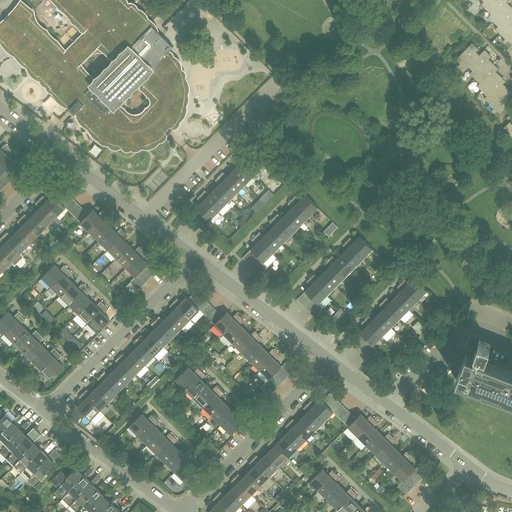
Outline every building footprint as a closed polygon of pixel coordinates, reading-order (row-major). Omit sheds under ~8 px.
[(166,59),(175,50),(155,30),(154,30),(134,10),(131,12),(121,2),(123,1),(121,0),(53,0),(58,4),(59,3),(70,13),(68,15),(73,20),(75,18),(90,33),(65,58),(30,23),(33,20),(24,11),(0,35),(0,41),(109,150),(111,148),(112,148),(113,149),(115,149),(117,150),(119,151),(121,151),(122,151),(124,151),(125,151),(126,152),(127,152),(129,152),(130,152),(131,152),(132,152),(134,152),(135,152),(136,152),(138,151),(139,151),(140,151),(142,151),(143,151),(144,150),(145,150),(147,149),(150,148),(153,147),(154,147),(156,145),(158,145),(158,144),(161,142),(163,141),(165,140),(167,138),(168,136),(169,136),(170,135),(171,134),(172,133),(173,131),(174,131),(175,129),(176,127),(177,125),(178,123),(179,122),(180,120),(180,118),(181,116),(181,115),(182,113),(182,111),(183,109),(183,108),(183,107),(183,106),(184,105),(184,104),(184,103),(184,102),(184,100),(184,99),(184,98),(184,96),(184,94),(183,92),(183,91),(183,89),(183,88),(183,87),(182,85),(182,84),(181,83),(181,81),(180,80),(180,79),(179,77),(179,76),(178,75),(178,74),(177,73),(177,72),(176,71),(175,70),(174,69),(173,67),(173,66),(172,66),(172,65),(171,65),(170,64),(170,63),(169,62),(168,62),(167,61),(167,60),(166,59)] [(482,0),(484,1),(481,4),(487,10),(496,0),(482,0)] [(496,0),(487,10),(491,14),(488,16),(494,22),(506,9),(503,6),(507,2),(508,0),(496,0)] [(506,9),(494,22),(498,26),(495,29),(501,34),(511,22),(511,19),(510,18),(511,16),(511,7),(510,5),(506,9)] [(511,22),(501,34),(505,38),(502,41),(507,46),(508,47),(511,43),(511,22)] [(472,43),(456,59),(460,63),(457,66),(463,72),(468,66),(475,59),(472,56),(479,49),(472,43)] [(468,66),(473,70),(470,73),(476,79),(492,62),(489,59),(491,56),(485,49),(475,59),(468,66)] [(476,79),(480,83),(477,85),(483,91),(499,75),(496,71),(498,69),(492,62),(476,79)] [(263,66),(249,79),(259,90),(273,76),(263,66)] [(483,91),(487,95),(484,98),(490,103),(506,87),(503,84),(506,81),(499,75),(483,91)] [(254,85),(248,90),(253,97),(260,92),(254,85)] [(511,98),(510,96),(511,94),(511,92),(506,87),(490,103),(494,108),(491,110),(497,116),(511,101),(511,98)] [(277,107),(287,96),(284,93),(274,104),(277,107)] [(0,157),(9,148),(5,144),(1,148),(0,147),(0,157)] [(14,161),(9,156),(13,152),(9,148),(0,157),(0,172),(1,174),(5,170),(10,166),(14,162),(14,161)] [(251,153),(245,158),(241,154),(237,158),(254,175),(263,165),(251,153)] [(19,157),(14,161),(14,162),(22,170),(27,165),(19,157)] [(238,166),(232,171),(245,184),(254,175),(237,158),(234,162),(238,166)] [(18,174),(22,170),(14,162),(10,166),(18,174)] [(14,178),(18,174),(10,166),(5,170),(14,178)] [(9,183),(14,178),(5,170),(1,174),(1,175),(9,183)] [(232,171),(227,176),(223,172),(219,176),(236,193),(245,184),(232,171)] [(0,182),(5,187),(9,183),(1,175),(0,175),(0,182)] [(220,184),(215,189),(227,202),(236,193),(219,176),(216,180),(220,184)] [(63,188),(54,196),(59,200),(67,192),(63,188)] [(215,189),(209,195),(205,190),(201,194),(219,211),(227,202),(215,189)] [(71,196),(67,192),(59,200),(63,204),(71,196)] [(202,202),(196,208),(201,212),(205,216),(209,220),(219,211),(201,194),(198,198),(202,202)] [(259,198),(265,204),(270,199),(264,194),(259,198)] [(305,194),(300,199),(296,195),(291,200),(309,216),(318,207),(305,194)] [(53,195),(48,200),(43,196),(39,200),(57,217),(66,207),(63,204),(59,200),(54,196),(53,195)] [(63,204),(66,207),(67,209),(76,201),(71,196),(63,204)] [(40,208),(35,213),(48,226),(57,217),(39,200),(36,203),(40,208)] [(292,207),(287,213),(300,225),(309,216),(291,200),(288,203),(292,207)] [(67,209),(68,209),(72,213),(80,205),(76,201),(67,209)] [(72,213),(76,217),(84,209),(80,205),(72,213)] [(196,208),(188,216),(193,220),(201,212),(196,208)] [(76,217),(81,222),(89,214),(84,209),(76,217)] [(93,209),(89,214),(81,222),(90,231),(107,214),(103,210),(98,214),(93,209)] [(193,220),(197,224),(205,216),(201,212),(193,220)] [(35,213),(30,218),(25,214),(21,218),(39,235),(48,226),(35,213)] [(287,213),(282,218),(278,214),(274,218),(291,234),(300,225),(287,213)] [(90,231),(99,240),(112,227),(107,222),(111,218),(107,214),(90,231)] [(197,224),(201,229),(209,220),(205,216),(197,224)] [(238,223),(242,226),(247,221),(242,217),(238,220),(238,223)] [(22,226),(17,231),(30,244),(39,235),(21,218),(17,222),(22,226)] [(274,226),(269,231),(282,243),(291,234),(274,218),(270,221),(274,226)] [(206,233),(214,225),(209,220),(201,229),(206,233)] [(99,240),(108,249),(125,232),(121,228),(117,232),(112,227),(99,240)] [(62,233),(65,236),(70,231),(67,228),(62,233)] [(17,231),(12,236),(7,232),(3,236),(20,253),(30,244),(17,231)] [(269,231),(264,236),(260,232),(256,236),(273,252),(282,243),(269,231)] [(108,249),(117,258),(130,245),(125,240),(129,236),(125,232),(108,249)] [(0,240),(4,244),(3,245),(0,248),(0,250),(11,262),(20,253),(3,236),(0,239),(0,240)] [(264,262),(273,252),(256,236),(252,240),(256,244),(251,249),(255,253),(259,258),(264,262)] [(373,248),(359,236),(354,241),(350,237),(346,241),(363,258),(373,248)] [(347,249),(341,254),(354,267),(363,258),(346,241),(343,245),(347,249)] [(117,258),(126,267),(143,250),(139,246),(135,251),(130,245),(117,258)] [(251,249),(243,257),(247,262),(255,253),(251,249)] [(0,250),(0,269),(2,271),(11,262),(0,250)] [(148,264),(143,259),(147,254),(143,250),(126,267),(135,276),(140,272),(144,268),(148,264)] [(247,262),(251,266),(259,258),(255,253),(247,262)] [(341,254),(336,259),(332,255),(328,259),(345,276),(354,267),(341,254)] [(35,261),(39,265),(44,259),(40,255),(35,261)] [(264,262),(259,258),(251,266),(255,270),(264,262)] [(161,267),(152,259),(148,264),(156,272),(161,267)] [(329,267),(324,272),(336,285),(345,276),(328,259),(325,263),(329,267)] [(260,275),(268,266),(264,262),(255,270),(260,275)] [(42,277),(51,286),(69,269),(64,265),(60,270),(55,264),(42,277)] [(152,276),(156,272),(148,264),(144,268),(152,276)] [(148,280),(152,276),(144,268),(140,272),(148,280)] [(51,286),(60,295),(73,283),(68,277),(72,273),(69,269),(51,286)] [(140,272),(135,276),(144,285),(148,280),(140,272)] [(324,272),(318,277),(314,273),(311,277),(328,294),(336,285),(324,272)] [(135,276),(131,281),(139,289),(144,285),(135,276)] [(310,286),(306,290),(310,295),(314,299),(318,303),(328,294),(311,277),(306,282),(310,286)] [(427,290),(414,278),(409,283),(405,279),(400,283),(418,300),(427,290)] [(126,286),(134,294),(139,289),(131,281),(126,286)] [(60,295),(69,304),(87,287),(83,283),(78,288),(73,283),(60,295)] [(401,291),(396,296),(409,309),(418,300),(400,283),(397,287),(401,291)] [(69,304),(78,313),(91,300),(86,295),(91,291),(87,287),(69,304)] [(477,299),(481,301),(485,291),(480,289),(477,299)] [(196,290),(188,298),(193,303),(201,294),(196,290)] [(304,292),(297,299),(302,303),(310,295),(306,290),(304,292)] [(490,293),(485,291),(481,301),(486,303),(490,293)] [(495,295),(490,293),(486,303),(491,305),(495,295)] [(205,299),(201,294),(193,303),(197,307),(205,299)] [(302,303),(306,307),(314,299),(310,295),(302,303)] [(491,305),(496,306),(500,296),(495,295),(491,305)] [(396,296),(391,301),(387,297),(383,301),(400,318),(409,309),(396,296)] [(505,298),(500,296),(496,306),(501,308),(505,298)] [(187,297),(181,302),(177,298),(173,302),(190,319),(199,309),(197,307),(193,303),(188,298),(187,297)] [(509,300),(505,298),(501,308),(506,310),(509,300)] [(199,309),(201,311),(209,303),(205,299),(197,307),(199,309)] [(318,303),(314,299),(306,307),(310,312),(318,303)] [(78,313),(87,322),(105,305),(101,301),(96,306),(91,300),(78,313)] [(383,309),(378,314),(391,327),(400,318),(383,301),(379,305),(383,309)] [(174,309),(168,315),(181,328),(190,319),(173,302),(169,306),(174,309)] [(213,307),(209,303),(201,311),(205,315),(213,307)] [(315,316),(322,309),(323,308),(318,303),(310,312),(315,316)] [(97,332),(110,319),(104,313),(109,309),(105,305),(87,322),(97,332)] [(218,312),(213,307),(205,315),(210,319),(218,312)] [(336,313),(342,319),(347,314),(341,307),(336,313)] [(8,311),(0,319),(0,328),(5,333),(22,316),(18,312),(13,316),(8,311)] [(214,324),(223,333),(240,316),(236,312),(232,317),(227,311),(222,316),(218,312),(210,319),(214,324)] [(378,314),(373,319),(369,315),(365,319),(382,336),(391,327),(378,314)] [(168,315),(163,320),(159,316),(155,320),(172,337),(181,328),(168,315)] [(5,333),(14,342),(26,329),(21,324),(26,320),(22,316),(5,333)] [(223,333),(232,342),(245,330),(240,324),(244,320),(240,316),(223,333)] [(183,326),(189,334),(199,326),(193,318),(183,326)] [(365,327),(360,332),(364,337),(368,341),(373,345),(382,336),(365,319),(361,323),(365,327)] [(156,328),(150,333),(163,346),(172,337),(155,320),(151,324),(156,328)] [(65,327),(60,332),(63,336),(68,331),(65,327)] [(14,342),(20,348),(23,351),(40,334),(36,330),(31,334),(26,329),(14,342)] [(232,342),(242,351),(258,334),(255,330),(250,335),(245,330),(232,342)] [(352,341),(356,345),(364,337),(360,332),(352,341)] [(395,335),(392,332),(379,346),(382,349),(395,335)] [(150,333),(145,338),(141,335),(137,338),(154,355),(163,346),(150,333)] [(23,351),(32,360),(44,347),(39,342),(44,338),(40,334),(23,351)] [(242,351),(251,360),(263,348),(258,342),(262,338),(258,334),(242,351)] [(466,353),(456,379),(511,400),(511,370),(484,360),(490,344),(483,342),(484,339),(475,335),(472,340),(478,342),(472,355),(466,353)] [(74,336),(69,341),(73,344),(77,340),(74,336)] [(356,345),(360,349),(368,341),(364,337),(356,345)] [(137,346),(132,352),(145,364),(154,355),(137,338),(133,342),(137,346)] [(394,347),(400,349),(403,342),(397,340),(394,347)] [(373,345),(368,341),(360,349),(364,353),(373,345)] [(369,358),(377,350),(373,345),(364,353),(369,358)] [(32,360),(41,369),(58,352),(54,348),(50,352),(44,347),(32,360)] [(251,360),(260,369),(277,352),(273,348),(268,352),(263,348),(251,360)] [(63,365),(58,360),(62,356),(58,352),(41,369),(50,378),(63,365)] [(132,352),(127,357),(123,353),(119,357),(136,373),(145,364),(132,352)] [(282,366),(276,360),(280,356),(277,352),(260,369),(269,379),(273,374),(277,370),(282,366)] [(119,365),(114,370),(127,383),(136,373),(119,357),(115,361),(119,365)] [(286,362),(282,366),(290,374),(294,370),(286,362)] [(188,366),(176,379),(185,388),(202,371),(198,367),(194,372),(188,366)] [(285,378),(290,374),(282,366),(277,370),(285,378)] [(114,370),(109,375),(105,371),(100,375),(117,392),(127,383),(114,370)] [(281,382),(285,378),(277,370),(273,374),(281,382)] [(185,388),(194,397),(207,384),(201,379),(206,375),(202,371),(185,388)] [(277,387),(281,382),(273,374),(269,379),(277,387)] [(101,383),(96,388),(109,401),(117,392),(100,375),(97,379),(101,383)] [(273,391),(277,387),(269,379),(265,383),(273,391)] [(37,382),(33,386),(37,391),(42,386),(37,382)] [(247,392),(252,387),(248,383),(243,387),(247,392)] [(260,387),(268,396),(273,391),(265,383),(260,387)] [(194,397),(203,406),(220,389),(216,385),(212,389),(207,384),(194,397)] [(96,388),(91,393),(87,389),(83,393),(100,410),(109,401),(96,388)] [(203,406),(212,415),(225,402),(220,397),(224,393),(220,389),(203,406)] [(330,392),(322,401),(327,405),(335,397),(330,392)] [(90,419),(100,410),(83,393),(79,397),(83,401),(78,406),(79,408),(75,412),(81,418),(85,413),(90,419)] [(339,401),(335,397),(327,405),(331,409),(339,401)] [(320,399),(315,404),(311,400),(307,404),(324,421),(333,411),(331,409),(327,405),(322,401),(320,399)] [(331,409),(333,411),(335,413),(343,405),(339,401),(331,409)] [(212,415),(221,424),(238,407),(234,403),(230,407),(225,402),(212,415)] [(307,412),(302,417),(315,430),(324,421),(307,404),(303,408),(307,412)] [(335,413),(339,418),(347,409),(343,405),(335,413)] [(230,433),(243,420),(238,415),(242,411),(238,407),(221,424),(230,433)] [(339,418),(344,422),(352,414),(347,409),(339,418)] [(147,418),(142,413),(129,426),(138,435),(155,418),(152,414),(147,418)] [(361,413),(356,418),(348,426),(357,435),(374,418),(370,414),(366,419),(361,413)] [(0,435),(4,431),(2,430),(11,420),(5,414),(0,418),(0,435)] [(344,422),(348,426),(356,418),(352,414),(344,422)] [(302,417),(297,422),(293,418),(289,422),(306,439),(315,430),(302,417)] [(138,435),(147,444),(160,431),(155,426),(159,422),(155,418),(138,435)] [(357,435),(366,444),(379,432),(374,426),(378,422),(374,418),(357,435)] [(0,435),(0,449),(11,438),(10,437),(19,428),(11,420),(2,430),(4,431),(0,435)] [(289,430),(284,435),(297,448),(306,439),(289,422),(285,426),(289,430)] [(0,449),(0,452),(6,458),(19,446),(17,444),(26,435),(19,428),(10,437),(11,438),(0,449)] [(147,444),(157,453),(174,436),(170,432),(165,436),(160,431),(147,444)] [(366,444),(375,453),(392,436),(388,432),(384,437),(379,432),(366,444)] [(6,458),(13,465),(26,453),(24,451),(33,442),(26,435),(17,444),(19,446),(6,458)] [(284,435),(279,440),(275,436),(271,440),(288,457),(297,448),(284,435)] [(157,453),(166,462),(178,449),(173,444),(177,440),(174,436),(157,453)] [(397,450),(392,444),(396,440),(392,436),(375,453),(376,454),(368,462),(373,467),(377,463),(381,466),(385,463),(384,462),(397,450)] [(271,448),(266,454),(279,466),(288,457),(271,440),(267,444),(271,448)] [(13,465),(20,472),(33,459),(31,458),(40,449),(33,442),(24,451),(26,453),(13,465)] [(215,446),(211,442),(206,446),(211,451),(215,446)] [(20,472),(27,479),(40,467),(38,465),(47,456),(40,449),(31,458),(33,459),(20,472)] [(166,462),(175,471),(192,454),(188,450),(184,454),(178,449),(166,462)] [(402,455),(397,450),(384,462),(385,463),(394,471),(411,454),(407,451),(402,455)] [(197,467),(191,462),(195,458),(192,454),(175,471),(184,480),(197,467)] [(266,454),(261,459),(256,455),(253,459),(270,476),(279,466),(266,454)] [(416,468),(410,462),(415,458),(411,454),(394,471),(403,481),(407,476),(411,472),(416,468)] [(35,487),(41,480),(48,474),(46,472),(55,463),(47,456),(38,465),(40,467),(27,479),(35,487)] [(253,467),(248,472),(261,485),(270,476),(253,459),(249,463),(253,467)] [(420,464),(416,468),(424,476),(428,472),(420,464)] [(55,491),(62,498),(74,485),(73,483),(82,474),(75,467),(66,476),(61,470),(49,481),(57,489),(55,491)] [(328,474),(322,468),(309,481),(319,490),(336,473),(332,469),(328,474)] [(419,480),(424,476),(416,468),(411,472),(419,480)] [(248,472),(242,477),(238,473),(235,477),(251,494),(261,485),(248,472)] [(415,485),(419,480),(411,472),(407,476),(415,485)] [(319,490),(328,499),(341,486),(336,481),(340,477),(336,473),(319,490)] [(62,498),(69,505),(82,492),(80,491),(90,481),(82,474),(73,483),(74,485),(62,498)] [(411,489),(415,485),(407,476),(403,481),(411,489)] [(235,485),(230,490),(242,503),(251,494),(235,477),(230,481),(235,485)] [(69,505),(76,511),(89,499),(87,497),(96,488),(90,481),(80,491),(82,492),(69,505)] [(407,493),(411,489),(403,481),(399,485),(407,493)] [(394,489),(402,497),(407,493),(399,485),(394,489)] [(328,499),(337,508),(354,491),(350,487),(346,492),(341,486),(328,499)] [(76,511),(89,511),(96,506),(94,505),(104,495),(96,488),(87,497),(89,499),(76,511)] [(230,490),(225,495),(220,491),(216,495),(233,511),(242,503),(230,490)] [(337,508),(340,511),(351,511),(359,504),(354,500),(358,495),(354,491),(337,508)] [(38,499),(33,494),(32,495),(30,493),(27,496),(29,499),(34,504),(38,499)] [(89,511),(101,511),(111,502),(104,495),(94,505),(96,506),(89,511)] [(217,503),(211,509),(214,511),(233,511),(216,495),(212,499),(217,503)] [(115,511),(118,509),(111,502),(101,511),(115,511)]
